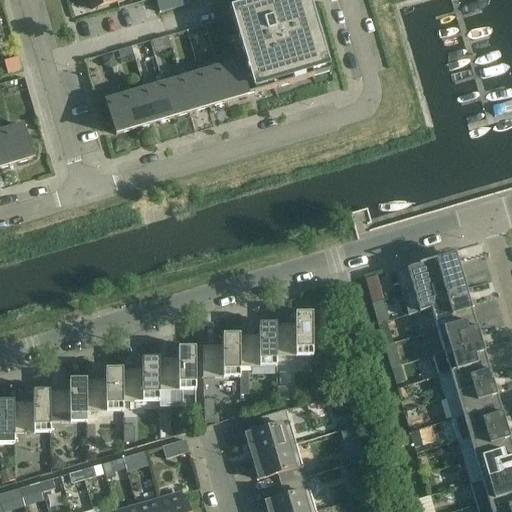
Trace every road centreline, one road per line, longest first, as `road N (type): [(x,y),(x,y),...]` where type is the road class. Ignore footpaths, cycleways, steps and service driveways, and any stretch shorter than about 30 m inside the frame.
road 1 (residential): [(0,359),(488,219)]
road 2 (residential): [(84,197),(380,109)]
road 3 (residential): [(26,0),(84,197)]
